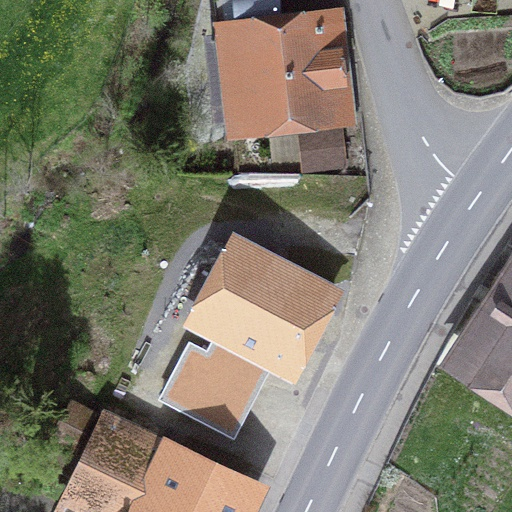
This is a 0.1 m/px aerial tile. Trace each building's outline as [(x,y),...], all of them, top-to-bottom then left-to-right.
[(209,29),(216,151),(340,144),(333,22),(209,29)] [(511,242),(424,374),(511,435),(511,242)] [(305,350),(315,297),(174,270),(164,323),(305,350)] [(172,438),(243,448),(248,409),(177,399),(172,438)] [(141,464),(84,435),(43,511),(242,511),(255,489),(155,437),(141,464)]
